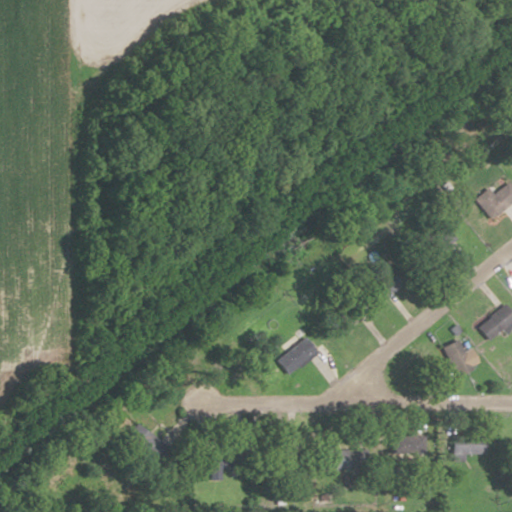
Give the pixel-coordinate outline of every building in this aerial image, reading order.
[(468,200),(484,221),(511,199),(511,191),(504,182),(488,194),(484,188),(468,200)] [(452,241),(441,224),(417,238),(427,255),(452,241)] [(384,295),(400,281),(389,268),(373,283),(384,295)] [(324,315),(334,332),(359,318),(350,301),(324,315)] [(511,318),(500,304),(472,326),(484,341),(511,318)] [(294,332),(277,347),(296,368),(312,353),(294,332)] [(452,377),(468,368),(452,339),(436,348),(452,377)] [(120,436),(147,465),(162,450),(136,422),(120,436)] [(447,459),(460,459),(460,454),(480,454),(480,435),(447,435),(447,459)] [(419,436),(389,436),(389,455),(419,455),(419,436)] [(315,449),(315,469),(362,469),(362,449),(315,449)] [(225,471),(225,453),(205,453),(205,481),(217,481),(217,471),(225,471)]
